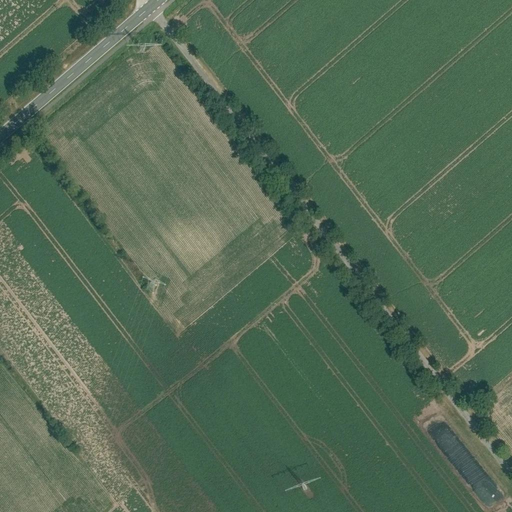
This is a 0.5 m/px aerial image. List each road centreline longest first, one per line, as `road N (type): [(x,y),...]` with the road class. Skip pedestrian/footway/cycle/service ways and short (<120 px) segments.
road 1 (unclassified): [(511,479),(152,5)]
road 2 (secondary): [(152,5),(0,136)]
